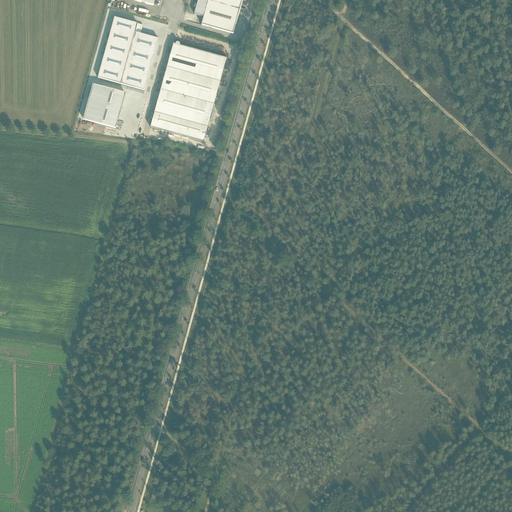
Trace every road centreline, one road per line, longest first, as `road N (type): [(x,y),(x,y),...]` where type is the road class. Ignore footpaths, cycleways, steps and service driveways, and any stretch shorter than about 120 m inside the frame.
road 1 (primary): [(129,511),(271,0)]
road 2 (track): [(237,387),(511,69)]
road 3 (track): [(60,410),(134,144),(0,126)]
road 4 (track): [(346,0),(276,248)]
road 5 (track): [(321,0),(511,173)]
road 6 (track): [(276,248),(215,478)]
road 7 (track): [(511,389),(407,511)]
